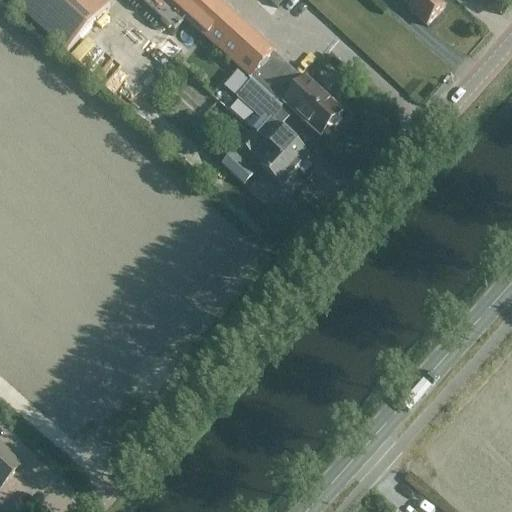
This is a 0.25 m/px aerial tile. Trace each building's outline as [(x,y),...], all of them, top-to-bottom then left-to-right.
[(6,0),(68,56),(112,7),(103,0),(6,0)] [(302,86),(271,59),(275,55),(214,0),(161,0),(253,83),(250,86),(286,117),(287,116),(282,111),(286,106),(321,139),(342,116),(305,83),(302,86)] [(427,28),(444,9),(434,0),(402,0),(402,1),(410,9),(408,11),(427,28)] [(291,137),(278,126),(286,117),(250,86),(237,100),(263,124),(253,136),(296,175),(309,160),(287,141),(291,137)] [(296,175),(253,136),(250,138),(234,124),(223,137),(239,152),(243,148),(263,166),(260,169),(283,189),(296,175)] [(222,168),(245,188),(256,174),(234,155),(222,168)] [(0,488),(20,467),(0,448),(0,488)]
